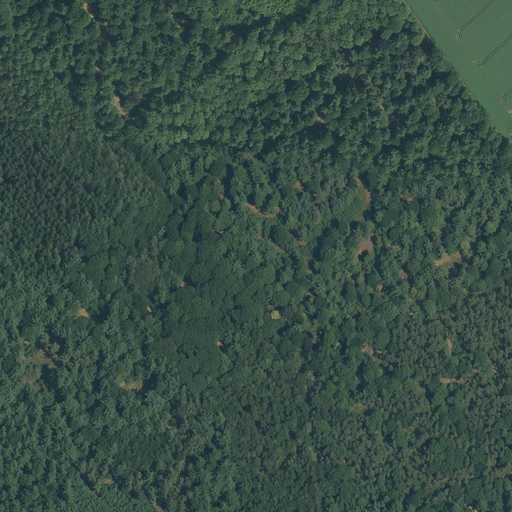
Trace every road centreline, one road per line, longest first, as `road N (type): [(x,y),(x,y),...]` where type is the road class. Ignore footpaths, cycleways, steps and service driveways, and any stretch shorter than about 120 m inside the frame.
road 1 (track): [(199,0),(204,27),(217,38),(288,47),(329,62),(342,90),(337,154),(415,209),(419,280),(448,342),(446,407),(486,511)]
road 2 (track): [(13,20),(300,359)]
road 3 (track): [(0,482),(300,359)]
road 4 (track): [(300,359),(511,272)]
road 5 (track): [(511,151),(403,0)]
road 6 (track): [(300,359),(323,511)]
